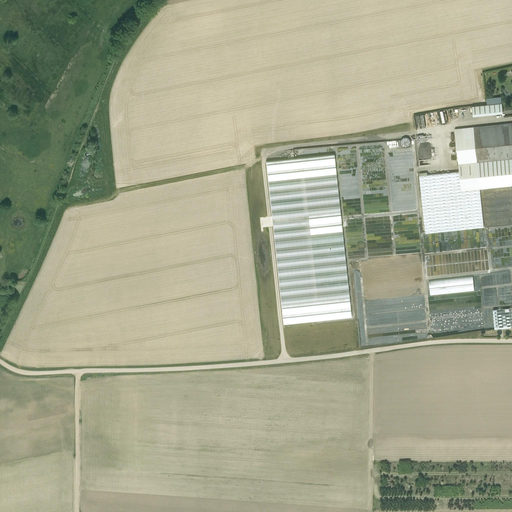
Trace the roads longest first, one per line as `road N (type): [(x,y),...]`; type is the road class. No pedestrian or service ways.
road 1 (track): [(0,361),(27,372),(206,368),(450,340),(511,341)]
road 2 (track): [(0,335),(102,94)]
road 3 (track): [(77,371),(76,511)]
